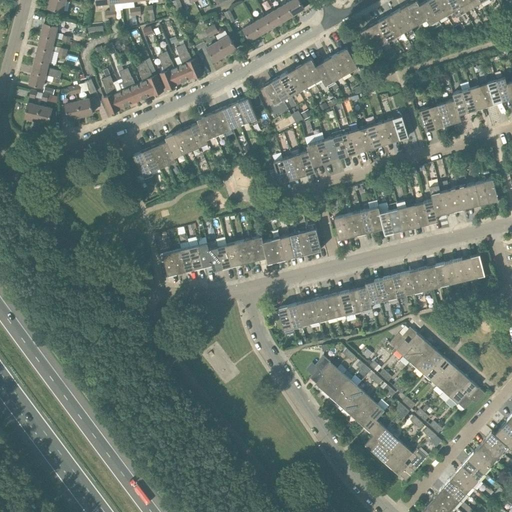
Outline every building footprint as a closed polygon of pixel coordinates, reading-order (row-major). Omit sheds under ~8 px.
[(65,0),(50,0),(48,8),(63,11),(65,0)] [(122,1),(121,0),(109,0),(110,5),(110,10),(111,18),(112,31),(119,30),(118,20),(117,20),(115,2),(122,1)] [(185,15),(179,0),(175,0),(172,1),(177,12),(183,26),(190,23),(186,15),(185,15)] [(299,0),(290,0),(286,3),(293,14),(304,8),(299,0)] [(427,18),(420,4),(417,0),(414,0),(408,4),(419,23),(427,18)] [(438,19),(427,0),(426,0),(420,4),(427,18),(431,23),(438,19)] [(446,15),(437,0),(427,0),(438,19),(446,15)] [(455,10),(449,0),(437,0),(446,15),(455,10)] [(465,11),(458,0),(449,0),(455,10),(458,15),(465,11)] [(473,6),(469,0),(458,0),(465,11),(473,6)] [(293,14),(286,3),(276,9),(283,21),(293,14)] [(419,23),(408,4),(400,8),(411,27),(419,23)] [(411,27),(400,8),(393,12),(404,31),(411,27)] [(283,21),(276,9),(265,15),(272,27),(283,21)] [(230,23),(235,20),(229,10),(224,12),(230,23)] [(404,31),(393,12),(385,17),(396,36),(404,31)] [(272,27),(265,15),(254,22),(261,33),(272,27)] [(396,36),(385,17),(377,21),(388,40),(396,36)] [(388,40),(377,21),(369,26),(380,45),(388,40)] [(56,39),(62,40),(63,35),(57,33),(59,26),(44,22),(41,35),(56,39)] [(261,33),(254,22),(243,28),(250,40),(261,33)] [(214,24),(210,27),(214,34),(219,32),(214,24)] [(89,34),(97,33),(95,26),(88,27),(89,34)] [(380,45),(369,26),(361,30),(372,49),(380,45)] [(148,36),(153,33),(151,27),(145,30),(148,36)] [(214,34),(210,27),(205,30),(209,37),(214,34)] [(56,39),(41,35),(38,47),(53,51),(56,39)] [(229,35),(218,41),(225,54),(236,48),(229,35)] [(193,77),(180,45),(178,40),(174,42),(177,50),(180,56),(175,58),(178,65),(185,80),(193,77)] [(225,54),(218,41),(207,47),(214,61),(225,54)] [(111,54),(116,52),(113,42),(107,44),(111,54)] [(180,45),(193,77),(203,73),(196,58),(192,60),(189,52),(188,52),(185,43),(180,45)] [(53,51),(38,47),(35,59),(50,63),(53,51)] [(185,80),(178,65),(175,67),(172,60),(171,60),(168,54),(166,47),(161,49),(163,53),(176,84),(185,80)] [(339,51),(350,70),(358,66),(347,47),(339,51)] [(331,56),(342,75),(350,70),(339,51),(331,56)] [(79,57),(67,54),(59,52),(58,57),(65,59),(65,61),(77,63),(79,57)] [(176,84),(163,53),(159,55),(162,64),(161,64),(164,71),(161,73),(167,88),(176,84)] [(323,61),(334,79),(342,75),(331,56),(323,61)] [(303,62),(314,81),(323,77),(316,65),(312,57),(303,62)] [(50,63),(35,59),(32,71),(47,74),(53,76),(60,78),(61,73),(62,71),(49,68),(50,63)] [(140,62),(154,93),(154,94),(163,90),(157,74),(153,76),(150,69),(149,69),(145,60),(140,62)] [(316,65),(323,77),(327,83),(334,79),(323,61),(316,65)] [(154,93),(140,62),(137,64),(140,73),(143,80),(139,82),(145,97),(154,93)] [(296,66),(307,86),(314,81),(303,62),(296,66)] [(288,71),(299,90),(307,86),(296,66),(288,71)] [(128,104),(122,90),(118,91),(115,84),(114,84),(111,78),(107,68),(103,70),(106,77),(119,108),(128,104)] [(145,97),(139,82),(135,84),(132,76),(131,77),(129,71),(127,68),(123,69),(136,100),(145,97)] [(136,100),(123,69),(119,71),(123,80),(122,80),(126,88),(122,90),(128,104),(136,100)] [(47,74),(32,71),(29,83),(44,87),(47,74)] [(280,75),(290,95),(299,90),(288,71),(280,75)] [(272,80),(283,99),(290,95),(280,75),(272,80)] [(511,97),(507,82),(505,76),(496,79),(502,100),(511,97)] [(119,108),(106,77),(102,78),(103,82),(105,87),(105,88),(108,95),(104,97),(110,113),(120,109),(119,108)] [(90,94),(96,91),(91,79),(86,81),(90,94)] [(502,100),(496,79),(487,82),(491,96),(494,103),(502,100)] [(283,99),(272,80),(264,84),(275,104),(283,99)] [(491,96),(487,82),(479,84),(485,105),(494,103),(491,96)] [(485,105),(479,84),(470,87),(477,108),(485,105)] [(49,94),(53,95),(55,89),(45,86),(43,93),(49,94)] [(477,108),(470,87),(462,90),(468,111),(477,108)] [(468,111),(462,90),(453,92),(455,98),(460,113),(468,111)] [(251,96),(256,107),(262,104),(257,94),(251,96)] [(240,100),(248,120),(257,116),(248,96),(240,100)] [(77,101),(81,116),(93,113),(89,98),(77,101)] [(460,113),(455,98),(446,100),(453,122),(461,119),(460,113)] [(231,104),(240,123),(248,120),(240,100),(231,104)] [(453,122),(446,100),(438,103),(444,124),(453,122)] [(81,116),(77,101),(65,104),(69,119),(81,116)] [(24,117),(36,120),(40,105),(28,102),(24,117)] [(322,111),(328,107),(325,102),(318,107),(320,109),(321,109),(322,111)] [(444,124),(438,103),(429,106),(435,127),(444,124)] [(223,107),(232,127),(240,123),(231,104),(223,107)] [(40,105),(36,120),(49,123),(49,120),(52,108),(40,105)] [(435,127),(429,106),(419,109),(426,130),(435,127)] [(214,111),(223,131),(232,127),(223,107),(214,111)] [(305,120),(312,116),(308,109),(301,113),(305,120)] [(303,119),(298,110),(292,113),(297,122),(303,119)] [(206,114),(215,134),(223,131),(214,111),(206,114)] [(199,122),(206,138),(215,134),(206,114),(197,118),(199,122)] [(402,114),(393,117),(400,138),(409,135),(402,114)] [(400,138),(393,117),(385,120),(391,141),(400,138)] [(391,141),(385,120),(376,122),(383,143),(391,141)] [(191,125),(200,145),(208,142),(206,138),(199,122),(191,125)] [(383,143),(376,122),(368,125),(374,146),(383,143)] [(183,128),(191,149),(200,145),(191,125),(183,128)] [(374,146),(368,125),(359,127),(366,149),(374,146)] [(366,149),(359,127),(351,130),(357,151),(366,149)] [(175,132),(183,152),(191,149),(183,128),(175,132)] [(349,154),(342,133),(341,133),(340,130),(332,132),(333,136),(340,157),(349,154)] [(357,151),(351,130),(342,133),(349,154),(357,151)] [(167,140),(174,156),(183,152),(175,132),(166,136),(167,140)] [(340,157),(333,136),(325,138),(331,159),(340,157)] [(331,159),(325,138),(316,141),(318,148),(323,162),(331,159)] [(159,143),(168,163),(176,160),(174,156),(167,140),(159,143)] [(318,148),(316,141),(307,144),(309,149),(314,165),(323,162),(318,148)] [(151,147),(159,167),(168,163),(159,143),(151,147)] [(142,150),(151,170),(159,167),(151,147),(142,150)] [(307,173),(300,152),(299,152),(298,149),(291,151),(292,155),(298,176),(307,173)] [(316,171),(314,165),(309,149),(300,152),(307,173),(316,171)] [(153,175),(151,170),(142,150),(134,154),(136,159),(131,161),(137,176),(142,174),(144,179),(153,175)] [(298,176),(292,155),(283,157),(290,179),(298,176)] [(290,179),(283,157),(274,160),(280,182),(290,179)] [(211,172),(218,169),(216,161),(208,164),(211,172)] [(415,167),(408,169),(410,175),(417,172),(415,167)] [(391,179),(392,183),(400,181),(399,177),(397,177),(396,174),(390,175),(391,179)] [(493,177),(484,179),(490,201),(499,199),(493,177)] [(490,201),(484,179),(475,182),(481,203),(490,201)] [(481,203),(475,182),(467,184),(472,205),(481,203)] [(446,212),(441,190),(439,184),(430,186),(433,198),(437,214),(446,212)] [(472,205),(467,184),(458,186),(464,207),(472,205)] [(464,207),(458,186),(449,188),(454,210),(464,207)] [(454,210),(449,188),(441,190),(446,212),(454,210)] [(437,214),(433,198),(424,201),(430,222),(438,220),(437,214)] [(412,226),(407,205),(405,200),(397,202),(398,207),(403,228),(412,226)] [(430,222),(424,201),(416,203),(421,224),(430,222)] [(421,224),(416,203),(407,205),(412,226),(421,224)] [(384,227),(380,211),(379,205),(370,207),(375,229),(384,227)] [(375,229),(370,207),(361,210),(366,231),(375,229)] [(403,228),(398,207),(389,209),(395,230),(403,228)] [(395,230),(389,209),(380,211),(384,227),(385,233),(395,230)] [(366,231),(361,210),(352,212),(357,233),(366,231)] [(357,233),(352,212),(343,214),(348,235),(357,233)] [(348,235),(343,214),(334,216),(339,238),(348,235)] [(307,230),(312,251),(321,249),(315,223),(306,225),(307,230)] [(299,232),(304,253),(312,251),(307,230),(299,232)] [(290,234),(295,255),(304,253),(299,232),(290,234)] [(281,236),(286,257),(295,255),(290,234),(281,236)] [(253,237),(258,258),(267,256),(263,241),(262,235),(253,237)] [(272,238),(277,260),(286,257),(281,236),(272,238)] [(216,239),(217,241),(223,267),(231,265),(226,244),(224,237),(216,239)] [(244,239),(249,260),(258,258),(253,237),(244,239)] [(263,241),(267,256),(268,262),(277,260),(272,238),(263,241)] [(235,241),(240,263),(249,260),(244,239),(235,241)] [(207,243),(212,263),(214,269),(223,267),(217,241),(207,243)] [(226,244),(231,265),(240,263),(235,241),(226,244)] [(198,244),(204,266),(212,263),(207,243),(207,242),(198,244)] [(190,246),(195,268),(204,266),(198,244),(190,246)] [(181,249),(186,270),(195,268),(190,246),(181,249)] [(173,251),(178,272),(186,270),(181,249),(173,251)] [(178,272),(173,251),(163,253),(168,274),(178,272)] [(480,253),(470,255),(476,277),(485,274),(480,253)] [(476,277),(470,255),(462,258),(467,279),(476,277)] [(467,279),(462,258),(453,260),(458,281),(467,279)] [(458,281),(453,260),(444,262),(450,283),(458,281)] [(450,283),(444,262),(435,264),(441,285),(450,283)] [(441,285),(435,264),(427,266),(432,288),(441,285)] [(432,288),(427,266),(418,268),(423,290),(432,288)] [(423,290),(418,268),(409,270),(415,292),(423,290)] [(415,292),(409,270),(400,273),(406,294),(415,292)] [(406,294),(400,273),(392,275),(397,296),(406,294)] [(397,296),(392,275),(383,277),(388,298),(397,296)] [(388,298),(383,277),(374,279),(379,301),(388,298)] [(379,301),(374,279),(365,281),(366,285),(367,285),(370,303),(371,303),(379,301)] [(367,285),(366,285),(358,288),(363,309),(372,307),(371,303),(370,303),(367,285)] [(363,309),(358,288),(349,290),(354,311),(363,309)] [(354,311),(349,290),(340,292),(345,313),(354,311)] [(345,313),(340,292),(331,294),(337,316),(345,313)] [(337,316),(331,294),(322,296),(328,318),(337,316)] [(328,318),(322,296),(314,298),(319,320),(328,318)] [(319,320),(314,298),(305,301),(311,322),(319,320)] [(311,322),(305,301),(296,303),(302,324),(311,322)] [(302,324),(296,303),(287,305),(293,326),(302,324)] [(293,326),(287,305),(279,307),(284,329),(293,326)] [(389,343),(396,349),(404,341),(407,344),(417,333),(410,326),(402,336),(398,333),(389,343)] [(404,341),(396,349),(403,355),(410,347),(414,350),(424,338),(417,333),(407,344),(404,341)] [(410,347),(403,355),(410,361),(417,353),(420,356),(431,344),(424,338),(414,350),(410,347)] [(417,353),(410,361),(417,367),(424,359),(427,362),(437,350),(431,344),(420,356),(417,353)] [(342,353),(347,357),(351,352),(347,348),(342,353)] [(367,348),(363,353),(367,357),(371,351),(367,348)] [(424,359),(417,367),(423,373),(431,365),(434,368),(444,356),(437,350),(427,362),(424,359)] [(351,352),(347,357),(351,361),(355,356),(351,352)] [(309,377),(317,384),(325,374),(322,371),(331,361),(324,355),(314,365),(318,368),(309,377)] [(431,365),(423,373),(430,379),(437,371),(441,374),(451,362),(444,356),(434,368),(431,365)] [(356,365),(360,369),(364,364),(360,360),(356,365)] [(374,368),(378,364),(374,360),(370,365),(374,368)] [(325,374),(317,384),(323,390),(332,380),(328,377),(337,367),(331,361),(322,371),(325,374)] [(437,371),(430,379),(437,385),(444,377),(447,380),(458,368),(451,362),(441,374),(437,371)] [(332,380),(323,390),(330,396),(338,386),(335,383),(344,373),(337,367),(328,377),(332,380)] [(384,377),(388,372),(384,368),(379,373),(384,377)] [(444,377),(437,385),(444,391),(451,383),(454,386),(464,374),(458,368),(447,380),(444,377)] [(369,376),(374,380),(378,376),(373,372),(369,376)] [(388,372),(384,377),(388,381),(392,376),(388,372)] [(338,386),(330,396),(337,402),(345,392),(342,389),(351,379),(344,373),(335,383),(338,386)] [(451,383),(444,391),(450,397),(458,389),(461,392),(471,380),(464,374),(454,386),(451,383)] [(378,376),(374,380),(378,384),(382,380),(378,376)] [(345,392),(337,402),(343,408),(352,398),(348,395),(358,385),(351,379),(342,389),(345,392)] [(397,389),(401,384),(397,380),(393,385),(397,389)] [(458,389),(450,397),(457,403),(464,395),(468,398),(478,386),(471,380),(461,392),(458,389)] [(380,386),(387,392),(391,388),(384,382),(380,386)] [(406,388),(401,384),(397,389),(401,393),(406,388)] [(352,398),(343,408),(350,414),(358,404),(355,401),(364,391),(358,385),(348,395),(352,398)] [(464,395),(457,403),(465,409),(473,400),(476,403),(485,392),(478,386),(468,398),(464,395)] [(391,388),(387,392),(392,396),(396,392),(391,388)] [(358,404),(350,414),(357,420),(365,410),(362,407),(371,397),(364,391),(355,401),(358,404)] [(407,405),(412,400),(407,396),(403,400),(407,405)] [(365,410),(357,420),(363,426),(372,416),(368,413),(377,403),(371,397),(362,407),(365,410)] [(372,416),(363,426),(370,432),(379,421),(376,419),(389,405),(381,398),(377,403),(368,413),(372,416)] [(394,410),(398,414),(405,406),(401,403),(394,410)] [(405,406),(398,414),(396,417),(400,421),(405,415),(409,411),(405,406)] [(421,417),(425,412),(420,408),(416,412),(421,417)] [(410,419),(414,423),(418,418),(414,415),(410,419)] [(418,418),(414,423),(419,427),(423,422),(418,418)] [(501,425),(511,435),(511,423),(507,419),(501,425)] [(434,429),(438,424),(434,420),(430,425),(434,429)] [(379,421),(370,432),(373,434),(365,444),(372,450),(381,440),(378,437),(386,427),(379,421)] [(438,424),(434,429),(438,432),(442,428),(438,424)] [(509,445),(508,445),(511,447),(511,445),(511,435),(501,425),(494,432),(509,445)] [(381,440),(372,450),(379,456),(388,446),(384,443),(393,433),(386,427),(378,437),(381,440)] [(423,431),(427,435),(432,430),(428,427),(423,431)] [(432,430),(427,435),(432,439),(430,441),(436,446),(442,439),(436,434),(432,430)] [(502,452),(508,445),(509,445),(494,432),(492,430),(486,437),(502,452)] [(388,446),(379,456),(385,462),(394,452),(391,449),(399,439),(393,433),(384,443),(388,446)] [(480,444),(496,458),(502,452),(486,437),(480,444)] [(394,452),(385,462),(392,468),(401,458),(398,455),(406,445),(399,439),(391,449),(394,452)] [(473,451),(490,465),(496,458),(480,444),(473,451)] [(401,458),(392,468),(399,474),(408,464),(404,461),(413,451),(406,445),(398,455),(401,458)] [(408,464),(399,474),(406,480),(427,456),(416,447),(413,451),(404,461),(408,464)] [(467,458),(484,472),(490,465),(473,451),(467,458)] [(461,464),(478,479),(484,472),(467,458),(461,464)] [(456,471),(472,485),(478,479),(461,464),(456,471)] [(450,478),(466,492),(472,485),(456,471),(450,478)] [(444,484),(460,499),(466,492),(450,478),(444,484)] [(438,491),(454,506),(460,499),(444,484),(438,491)] [(431,498),(447,511),(448,511),(454,506),(438,491),(431,498)] [(426,505),(434,511),(447,511),(431,498),(426,505)]
